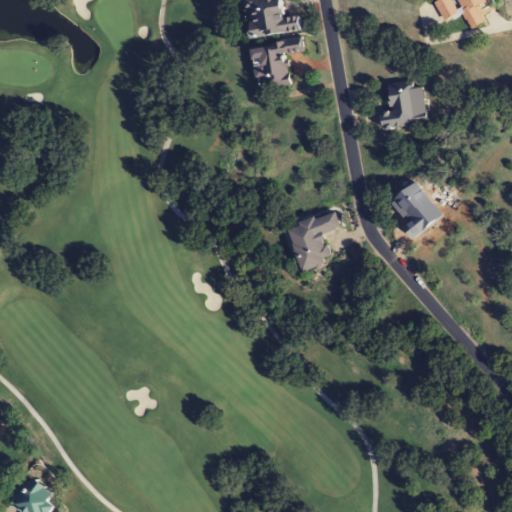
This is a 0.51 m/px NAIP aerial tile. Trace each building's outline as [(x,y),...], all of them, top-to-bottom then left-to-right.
[(244,0),(250,39),(300,31),(298,15),(284,17),(281,0),(244,0)] [(464,12),(471,29),(484,22),(477,6),(487,1),(486,0),(433,0),(434,0),(443,21),(464,12)] [(250,48),(259,90),(292,84),(286,55),(303,52),(301,38),(250,48)] [(423,86),(412,88),(411,81),(389,84),(393,113),(381,114),(383,129),(427,123),(423,86)] [(300,270),(332,261),(323,233),(340,228),(335,212),(287,226),(300,270)] [(49,511),(53,505),(49,503),(55,493),(34,479),(30,486),(21,480),(8,502),(24,511),(49,511)]
